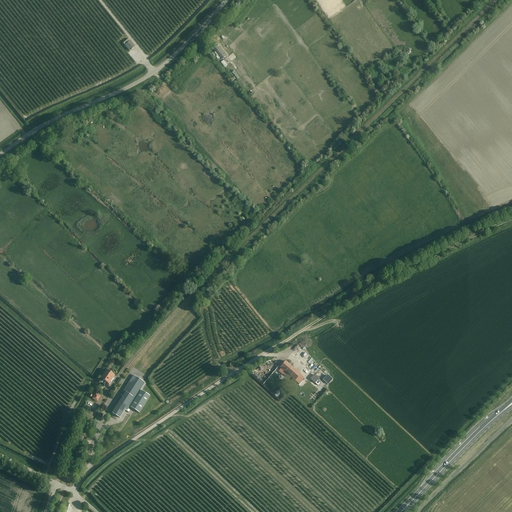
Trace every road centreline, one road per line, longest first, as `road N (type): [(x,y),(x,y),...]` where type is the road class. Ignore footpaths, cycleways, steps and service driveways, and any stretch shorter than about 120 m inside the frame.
road 1 (unclassified): [(0,155),(145,78),(226,0)]
road 2 (track): [(259,356),(473,235)]
road 3 (unclassified): [(73,493),(105,457),(259,356)]
road 4 (secondary): [(400,511),(511,403)]
